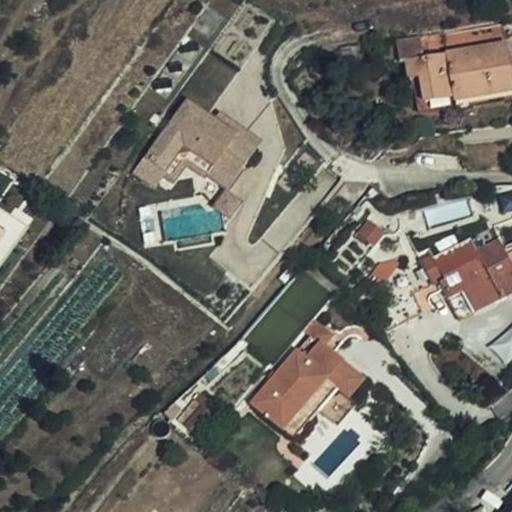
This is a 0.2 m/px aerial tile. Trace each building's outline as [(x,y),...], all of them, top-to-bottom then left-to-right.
[(443,37),(453,104),(464,102),(464,105),(511,95),(511,34),(510,23),(443,37)] [(426,109),(453,104),(443,37),(427,40),(426,36),(402,43),(407,63),(414,61),(418,80),(413,81),(415,91),(422,89),(426,109)] [(184,161),(229,192),(261,145),(188,94),(134,172),(163,192),(184,161)] [(0,225),(3,228),(11,217),(0,209),(0,225)] [(355,236),(369,248),(379,237),(365,224),(355,236)] [(478,248),(499,238),(494,227),(473,237),(478,248)] [(438,278),(440,283),(481,262),(491,278),(450,300),(464,323),(511,293),(511,262),(498,240),(476,253),(466,235),(418,263),(430,282),(438,278)] [(386,256),(385,265),(393,264),(400,261),(398,252),(386,256)] [(481,262),(440,283),(449,300),(450,300),(491,278),(481,262)] [(393,264),(385,265),(380,267),(373,279),(382,284),(393,264)] [(424,313),(414,286),(382,299),(393,326),(424,313)] [(508,364),(511,360),(511,329),(492,347),(508,364)] [(315,360),(327,350),(316,338),(304,349),(309,355),(315,360)] [(367,394),(327,350),(315,360),(309,355),(252,407),(280,439),(325,398),(335,408),(322,422),(338,439),(357,421),(348,412),(367,394)] [(177,417),(188,427),(199,416),(195,413),(203,404),(196,397),(177,417)] [(290,450),(322,422),(335,408),(325,398),(280,439),(290,450)]
